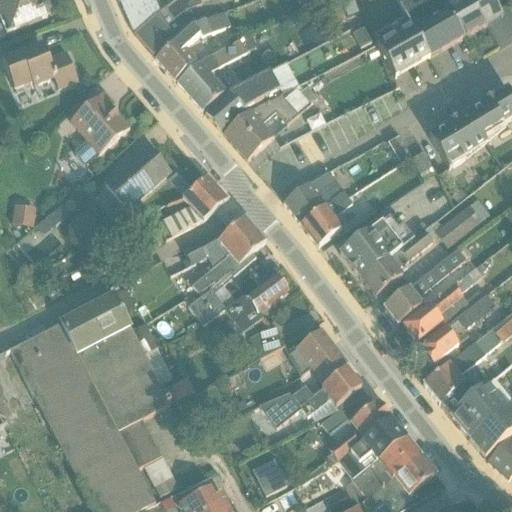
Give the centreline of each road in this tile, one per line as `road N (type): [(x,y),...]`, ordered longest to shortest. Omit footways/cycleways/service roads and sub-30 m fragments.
road 1 (residential): [(479,484),(450,459),(253,207)]
road 2 (residential): [(253,207),(511,64)]
road 3 (residential): [(0,343),(253,207)]
road 4 (residential): [(253,207),(114,46),(91,0)]
